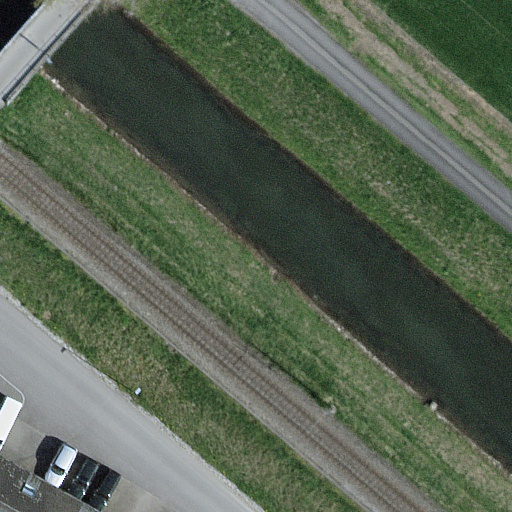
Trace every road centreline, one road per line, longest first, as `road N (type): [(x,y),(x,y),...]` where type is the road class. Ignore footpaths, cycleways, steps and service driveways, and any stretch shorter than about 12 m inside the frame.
road 1 (unclassified): [(260,0),(511,212)]
road 2 (unclassified): [(0,333),(215,511)]
